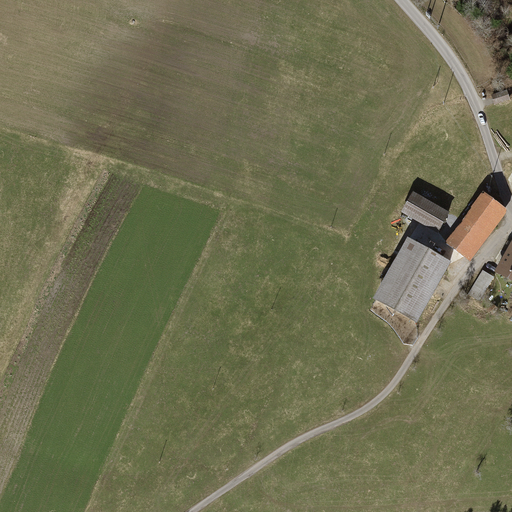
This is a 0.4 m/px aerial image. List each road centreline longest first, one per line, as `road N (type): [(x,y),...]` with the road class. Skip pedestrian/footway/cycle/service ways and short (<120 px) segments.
road 1 (unclassified): [(511,222),(465,273),(389,389),(192,511)]
road 2 (unclassified): [(511,210),(471,94),(401,0)]
